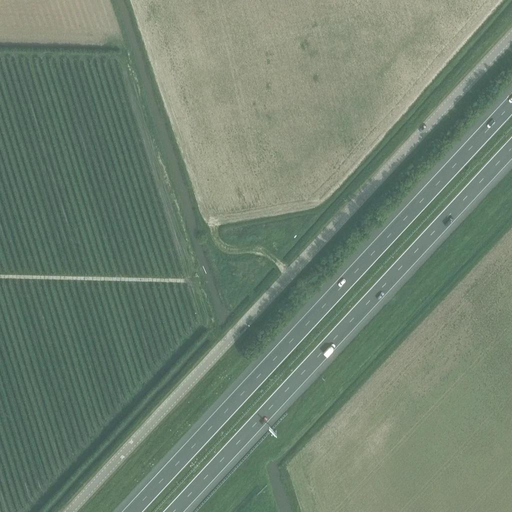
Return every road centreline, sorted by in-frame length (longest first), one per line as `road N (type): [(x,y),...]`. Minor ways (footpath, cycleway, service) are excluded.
road 1 (unclassified): [(70,511),(511,35)]
road 2 (motorway): [(511,104),(133,511)]
road 3 (motorway): [(175,511),(511,150)]
